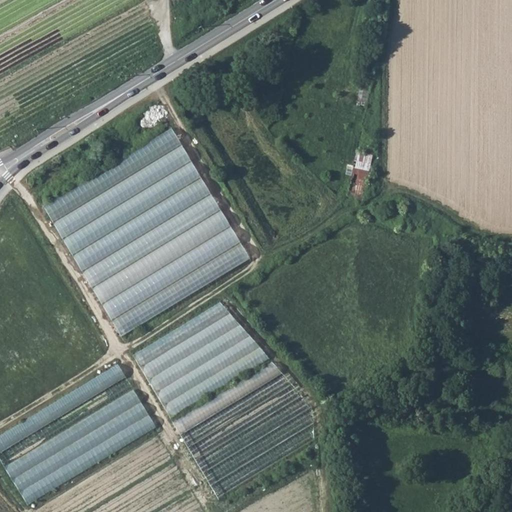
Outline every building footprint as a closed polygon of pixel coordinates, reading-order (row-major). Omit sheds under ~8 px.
[(119,333),(250,263),(179,132),(45,204),(72,254),(100,240),(108,255),(124,247),(131,259),(127,264),(130,266),(125,274),(139,284),(141,287),(130,302),(121,296),(126,288),(123,283),(115,278),(110,280),(109,279),(105,272),(98,282),(92,277),(89,271),(86,272),(119,333)] [(355,152),(351,195),(367,196),(371,153),(355,152)] [(229,300),(134,353),(163,405),(191,389),(197,400),(264,363),(229,300)] [(215,495),(323,440),(283,362),(192,408),(194,413),(177,421),(215,495)] [(122,366),(0,431),(0,455),(26,503),(110,457),(104,445),(110,441),(115,450),(156,428),(122,366)]
